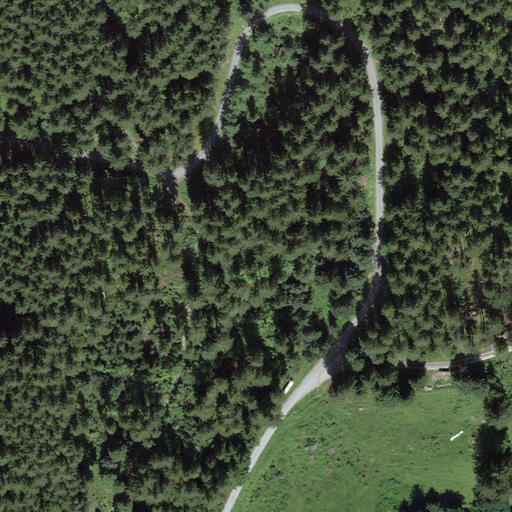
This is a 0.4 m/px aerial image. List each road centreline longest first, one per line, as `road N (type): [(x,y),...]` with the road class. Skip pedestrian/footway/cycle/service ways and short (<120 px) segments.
road 1 (track): [(314,376),(369,308),(380,281),(377,95),(356,34),(323,9),(276,10),(253,28),(217,130),(183,167),(0,136)]
road 2 (track): [(511,347),(452,363),(352,365),(314,376)]
road 3 (track): [(224,511),(257,449),(314,376)]
